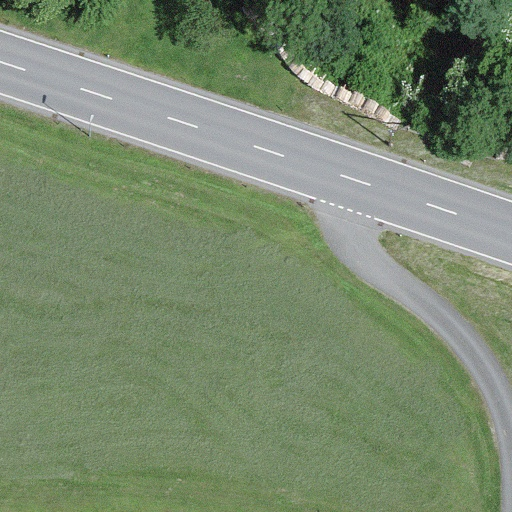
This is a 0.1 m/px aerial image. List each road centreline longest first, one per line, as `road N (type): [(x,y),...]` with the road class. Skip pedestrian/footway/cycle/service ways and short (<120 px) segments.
road 1 (secondary): [(0,64),(511,233)]
road 2 (track): [(511,439),(495,385),(459,334),(360,248),(352,179)]
